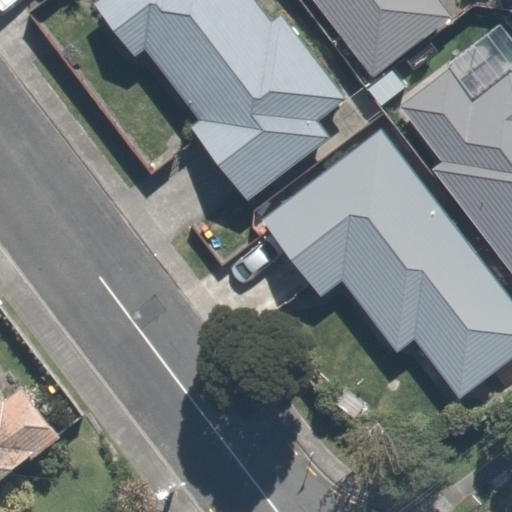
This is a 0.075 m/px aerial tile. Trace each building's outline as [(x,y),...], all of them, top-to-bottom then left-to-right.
[(316,111),(336,95),(261,0),(80,0),(124,58),(140,45),(194,114),(178,127),(234,199),(327,126),(316,111)] [(443,0),(308,0),(364,78),(454,15),(443,0)] [(396,109),(414,133),(409,137),(511,275),(511,60),(470,92),(452,68),(396,109)] [(410,336),(452,393),(511,348),(511,297),(377,116),(246,214),(309,298),(343,273),(397,346),(410,336)] [(0,450),(53,410),(21,369),(1,384),(0,381),(0,450)]
